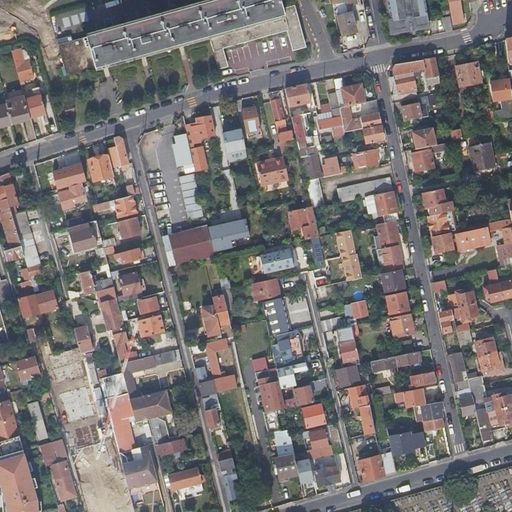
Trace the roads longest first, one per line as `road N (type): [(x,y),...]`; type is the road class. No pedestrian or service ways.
road 1 (residential): [(464,465),(374,58)]
road 2 (residential): [(223,511),(123,124)]
road 3 (residential): [(374,58),(123,124)]
road 4 (residential): [(303,273),(355,495)]
road 5 (residential): [(123,124),(0,164)]
